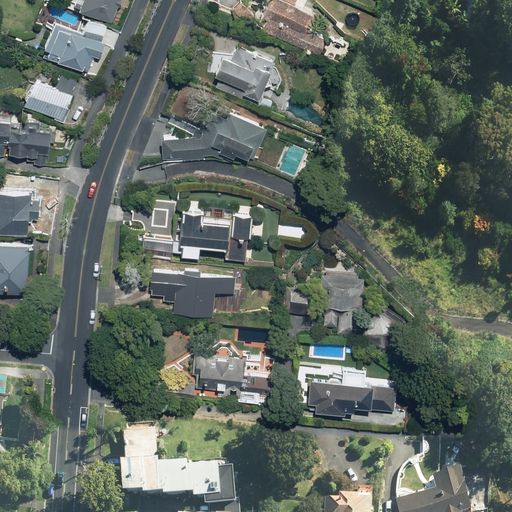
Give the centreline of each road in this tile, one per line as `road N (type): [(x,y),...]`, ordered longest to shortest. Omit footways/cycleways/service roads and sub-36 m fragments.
road 1 (residential): [(102,179),(210,163),(260,175),(328,214),(443,318),(511,329)]
road 2 (tertiary): [(175,0),(102,179)]
road 3 (tertiary): [(102,179),(76,355)]
road 4 (tertiary): [(76,355),(64,511)]
